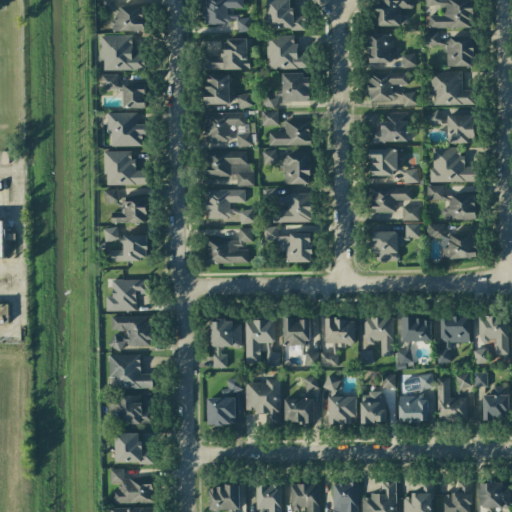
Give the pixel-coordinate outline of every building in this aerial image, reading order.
[(242,8),(242,0),(202,0),(203,24),(236,23),(236,32),(250,31),(250,18),(238,18),(238,14),(227,15),(227,8),(242,8)] [(266,0),(266,29),(304,30),(304,16),(291,16),(291,0),(266,0)] [(376,0),(377,26),(400,26),(400,8),(412,8),(411,0),(376,0)] [(473,27),(472,0),(424,0),(424,7),(442,6),(443,15),(429,16),(429,28),(473,27)] [(144,31),(143,6),(118,7),(118,19),(111,19),(111,31),(144,31)] [(425,33),(425,46),(438,46),(438,33),(425,33)] [(394,34),(368,34),(367,64),(390,64),(394,64),(394,34)] [(266,69),(307,69),(307,54),(297,54),(298,43),(293,43),(293,35),(267,35),(266,69)] [(101,71),(144,70),(144,55),(132,55),(131,36),(101,36),(101,71)] [(472,67),(473,38),(447,37),(446,66),(472,67)] [(223,55),(204,55),(204,70),(248,69),(248,39),(223,39),(223,55)] [(416,66),(414,53),(401,55),(403,68),(416,66)] [(432,105),(474,104),(474,90),(461,91),(461,71),(431,72),(432,105)] [(368,102),(402,101),(402,92),(392,92),(392,85),(408,85),(408,72),(367,73),(368,102)] [(117,74),(100,74),(101,89),(118,89),(117,74)] [(282,102),(310,101),(309,74),(282,75),(282,102)] [(229,75),(204,75),(205,107),(251,105),(251,94),(229,95),(229,75)] [(145,108),(146,85),(123,84),(123,108),(145,108)] [(279,94),(265,90),(261,105),(275,109),(279,94)] [(417,105),(415,92),(402,93),(404,107),(417,105)] [(430,127),(443,121),(438,110),(425,116),(430,127)] [(278,111),(260,111),(261,126),(278,125),(278,111)] [(136,112),(108,113),(109,146),(142,146),(142,136),(145,135),(145,124),(137,124),(136,112)] [(205,113),(205,142),(231,142),(231,127),(236,127),(236,146),(250,146),(250,124),(244,124),(244,112),(205,113)] [(384,113),(384,122),(380,122),(381,130),(369,130),(369,143),(408,142),(407,112),(384,113)] [(474,115),(447,115),(448,143),(474,143),(474,115)] [(309,145),(309,120),(284,121),(284,133),(268,133),(269,146),(309,145)] [(432,183),(477,182),(476,167),(464,167),(464,156),(460,156),(459,148),(431,148),(432,183)] [(396,175),(395,149),(369,149),(369,176),(396,175)] [(262,150),(262,164),(276,163),(276,150),(262,150)] [(133,151),(104,151),(105,185),(146,185),(146,170),(133,170),(133,151)] [(253,186),(253,164),(246,164),(246,152),(205,153),(205,177),(236,177),(236,186),(253,186)] [(283,184),(309,184),(309,154),(283,154),(283,184)] [(404,183),(417,183),(417,169),(403,170),(404,183)] [(443,185),(428,186),(428,200),(444,200),(443,185)] [(395,200),(411,200),(411,187),(370,189),(371,213),(395,212),(395,200)] [(104,204),(118,202),(117,189),(103,190),(104,204)] [(206,219),(240,218),(240,224),(253,223),(253,209),(229,210),(229,203),(245,202),(244,189),(205,191),(206,219)] [(272,223),(311,222),(310,194),(277,195),(277,205),(286,205),(286,209),(272,210),(272,223)] [(475,194),(450,195),(450,207),(441,208),(442,220),(476,219),(475,194)] [(111,224),(146,223),(145,196),(121,197),(121,212),(111,212),(111,224)] [(418,206),(402,206),(402,221),(418,220),(418,206)] [(444,223),(428,224),(429,239),(441,238),(442,259),(475,258),(474,233),(444,234),(444,223)] [(419,224),(405,224),(405,237),(419,237),(419,224)] [(111,261),(147,260),(147,235),(118,235),(117,227),(104,228),(104,242),(122,242),(123,249),(110,250),(111,261)] [(286,263),(311,262),(311,234),(277,235),(277,227),(263,227),(263,240),(275,239),(276,253),(285,252),(286,263)] [(207,263),(248,263),(248,247),(251,247),(252,228),(238,228),(238,240),(207,239),(207,263)] [(373,261),(397,261),(397,231),(373,232),(373,261)] [(112,280),(112,297),(105,297),(106,311),(136,310),(136,294),(149,294),(148,279),(112,280)] [(0,303),(0,323),(8,324),(8,304),(0,303)] [(508,354),(507,315),(478,315),(479,342),(495,341),(495,354),(508,354)] [(151,316),(111,316),(111,333),(110,333),(110,350),(123,350),(123,346),(150,346),(151,316)] [(392,317),(364,317),(365,343),(380,342),(380,356),(393,356),(392,317)] [(469,342),(469,317),(441,317),(442,350),(436,350),(437,363),(450,363),(449,343),(469,342)] [(310,344),(309,320),(293,320),(293,318),(283,318),(284,345),(310,344)] [(431,318),(401,318),(401,342),(431,341),(431,318)] [(337,366),(337,344),(354,343),(354,319),(323,319),(323,344),(332,344),(332,352),(320,352),(320,367),(337,366)] [(245,363),(260,363),(260,343),(266,343),(267,366),(279,366),(279,352),(273,352),(273,320),(245,320),(245,363)] [(210,321),(210,347),(240,347),(240,322),(210,321)] [(489,361),(486,347),(472,351),(475,364),(489,361)] [(361,365),(373,362),(371,350),(359,352),(361,365)] [(304,366),(317,366),(318,352),(304,352),(304,366)] [(410,363),(410,353),(398,353),(398,364),(410,363)] [(152,388),(152,374),(140,374),(140,355),(109,355),(110,389),(152,388)] [(473,387),(487,386),(487,372),(473,373),(473,387)] [(455,374),(457,389),(470,387),(469,373),(455,374)] [(395,388),(394,374),(380,374),(381,388),(395,388)] [(323,388),(336,392),(340,379),(327,375),(323,388)] [(400,397),(423,396),(423,389),(432,389),(432,376),(399,377),(400,397)] [(437,378),(436,420),(466,420),(466,397),(449,397),(449,378),(437,378)] [(279,381),(245,381),(246,410),(254,410),(254,414),(266,413),(266,423),(280,423),(279,381)] [(483,395),(483,420),(508,420),(507,386),(491,387),(491,395),(483,395)] [(360,423),(384,423),(384,393),(360,393),(360,423)] [(152,422),(151,409),(141,409),(141,395),(108,396),(109,423),(152,422)] [(355,396),(328,397),(328,424),(356,423),(355,396)] [(428,421),(427,400),(419,400),(419,396),(398,397),(399,422),(428,421)] [(207,398),(208,425),(234,425),(233,398),(207,398)] [(313,398),(284,399),(284,423),(314,422),(313,398)] [(153,463),(153,449),(140,450),(139,432),(114,433),(115,464),(153,463)] [(112,503),(153,502),(152,478),(123,479),(123,468),(109,469),(109,484),(118,484),(118,491),(111,491),(112,503)] [(403,495),(403,511),(432,511),(431,481),(419,481),(419,494),(403,495)] [(443,494),(443,511),(470,511),(470,481),(456,481),(456,493),(443,494)] [(395,511),(396,482),(381,482),(381,494),(370,493),(370,497),(362,497),(361,511),(395,511)] [(318,511),(318,483),(290,484),(290,511),(300,511),(301,508),(306,508),(306,511),(318,511)] [(357,511),(356,483),(332,483),(332,511),(357,511)] [(480,484),(480,508),(510,507),(509,483),(480,484)] [(280,511),(280,484),(255,484),(256,511),(268,511),(267,511),(280,511)] [(209,510),(239,509),(238,486),(209,487),(209,510)]
